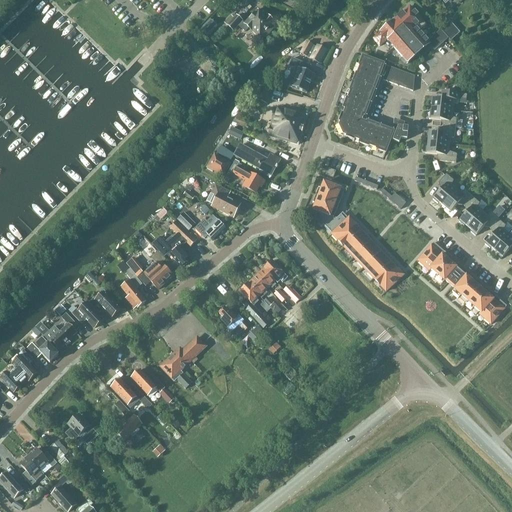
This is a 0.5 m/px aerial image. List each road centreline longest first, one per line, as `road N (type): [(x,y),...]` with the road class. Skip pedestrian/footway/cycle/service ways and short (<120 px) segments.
road 1 (residential): [(0,432),(81,348),(162,306),(244,234),(284,225)]
road 2 (tertiary): [(422,381),(290,242),(284,225)]
road 3 (tertiary): [(259,511),(422,381)]
road 4 (residential): [(511,285),(417,201),(410,167)]
road 5 (tertiary): [(311,144),(349,43),(376,8)]
road 6 (tertiary): [(511,468),(422,381)]
road 7 (residential): [(410,167),(422,85),(452,57)]
